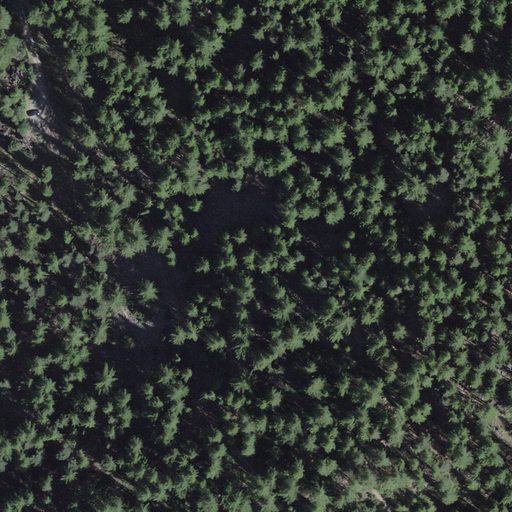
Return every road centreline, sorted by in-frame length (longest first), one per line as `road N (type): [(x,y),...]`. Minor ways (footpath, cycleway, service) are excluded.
road 1 (track): [(22,17),(51,50),(167,266),(196,354),(198,402),(247,467),(265,511)]
road 2 (residential): [(16,0),(52,139)]
